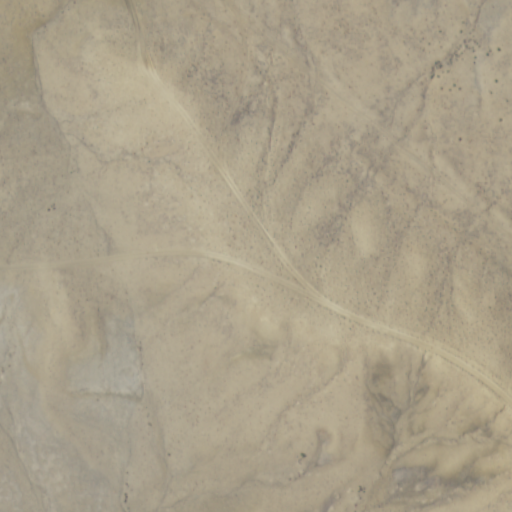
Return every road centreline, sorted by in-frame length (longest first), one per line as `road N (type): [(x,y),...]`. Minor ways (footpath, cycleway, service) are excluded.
road 1 (track): [(332,305),(284,262),(150,70),(130,0)]
road 2 (track): [(0,254),(67,266),(178,252),(211,256),(332,305)]
road 3 (track): [(511,397),(452,356),(332,305)]
